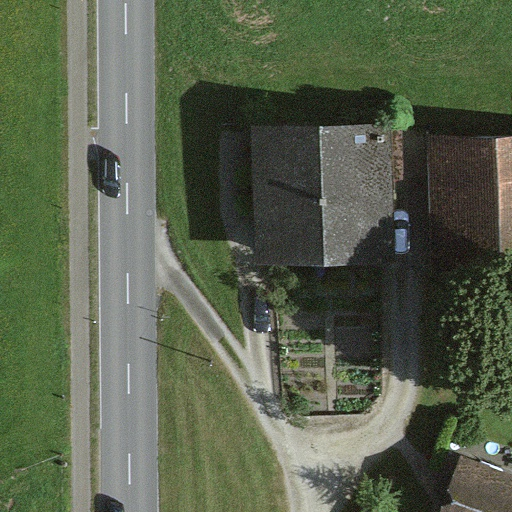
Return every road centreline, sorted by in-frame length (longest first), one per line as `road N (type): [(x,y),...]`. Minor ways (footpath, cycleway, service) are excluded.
road 1 (tertiary): [(132,511),(128,0)]
road 2 (track): [(307,511),(305,482),(283,431),(130,226)]
road 3 (track): [(305,482),(383,413),(405,371),(411,208)]
